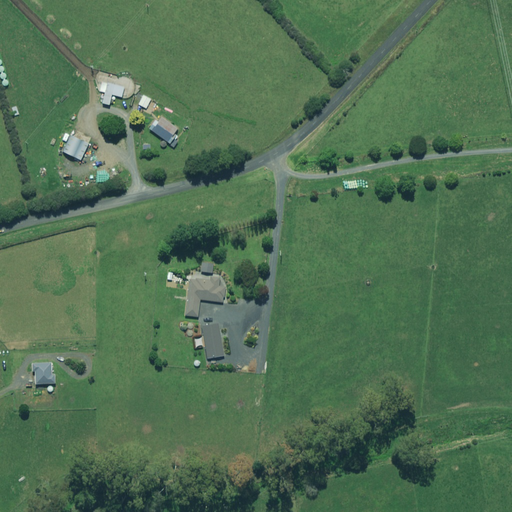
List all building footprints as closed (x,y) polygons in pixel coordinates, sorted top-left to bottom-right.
[(125,88),(103,82),(100,92),(105,93),(102,103),(110,105),(112,95),(122,97),(125,88)] [(151,99),(144,95),(139,105),(147,109),(151,99)] [(178,128),(161,117),(151,130),(170,144),(176,135),(174,134),(178,128)] [(89,143),(71,135),(63,152),(81,160),(89,143)] [(224,303),(227,279),(213,277),(213,281),(190,278),(186,316),(199,317),(200,300),(224,303)] [(204,335),(195,337),(197,348),(206,346),(208,359),(225,357),(220,324),(203,326),(204,335)] [(52,375),(51,363),(32,364),(33,372),(35,372),(36,385),(57,384),(56,374),(52,375)]
